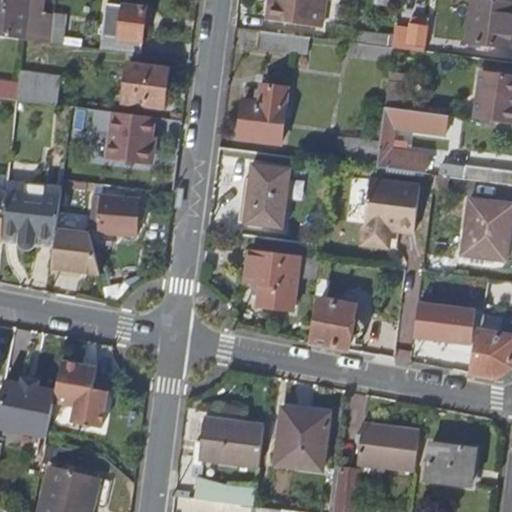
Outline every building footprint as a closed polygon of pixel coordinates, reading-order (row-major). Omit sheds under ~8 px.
[(37,0),(0,0),(0,38),(45,45),(48,15),(37,14),(37,0)] [(296,0),(264,0),(262,16),(294,19),(296,0)] [(511,35),(511,0),(470,0),(466,41),(511,46),(511,35)] [(97,52),(138,57),(140,40),(138,40),(142,10),(103,5),(97,52)] [(307,36),(258,29),(256,47),(305,54),(307,36)] [(390,58),(391,46),(344,40),(342,52),(390,58)] [(123,66),(118,104),(159,110),(165,71),(123,66)] [(465,115),(511,121),(511,75),(470,70),(466,74),(462,105),(465,110),(465,115)] [(12,101),(30,104),(34,76),(16,73),(12,101)] [(388,73),(386,82),(403,84),(404,75),(388,73)] [(386,82),(383,107),(400,109),(403,84),(386,82)] [(236,139),(279,144),(286,89),(258,85),(256,102),(241,100),(236,139)] [(445,114),(401,109),(400,109),(383,107),(379,141),(375,167),(423,173),(425,154),(389,149),(392,128),(443,134),(445,114)] [(146,166),(152,119),(110,114),(104,161),(146,166)] [(375,167),(379,141),(349,137),(345,163),(375,167)] [(438,175),(504,184),(511,184),(511,167),(465,162),(464,168),(439,165),(438,175)] [(287,169),(251,164),(243,222),(280,227),(287,169)] [(5,179),(3,191),(0,225),(0,238),(15,240),(16,244),(19,247),(23,250),(29,249),(33,246),(35,242),(52,244),(54,231),(60,185),(5,179)] [(388,188),(389,182),(368,179),(367,185),(388,188)] [(412,231),(418,185),(389,182),(388,188),(367,185),(360,245),(381,247),(389,236),(390,228),(412,231)] [(98,229),(134,234),(138,199),(103,195),(98,229)] [(511,204),(470,198),(463,252),(504,258),(511,204)] [(86,235),(54,231),(52,244),(49,267),(79,271),(97,273),(86,235)] [(256,304),(291,309),(298,254),(247,248),(243,277),(254,279),(253,289),(258,289),(256,304)] [(79,271),(49,267),(49,272),(78,276),(79,271)] [(310,341),(347,348),(349,332),(356,334),(361,332),(362,321),(358,317),(352,316),(353,300),(313,295),(312,303),(317,304),(310,341)] [(413,335),(471,342),(474,307),(417,301),(413,335)] [(511,365),(511,356),(511,335),(477,331),(471,372),(496,376),(511,365)] [(81,365),(59,361),(54,389),(48,418),(99,427),(106,391),(90,388),(93,377),(79,374),(81,365)] [(48,418),(54,389),(38,386),(39,380),(22,377),(21,383),(2,380),(0,392),(0,423),(46,432),(48,418)] [(332,413),(284,407),(276,465),(324,471),(332,413)] [(259,467),(264,423),(202,415),(197,458),(259,467)] [(414,472),(419,430),(360,422),(355,465),(414,472)] [(425,481),(471,487),(476,449),(430,443),(425,481)] [(47,469),(40,511),(90,511),(84,511),(90,476),(47,469)] [(242,511),(243,502),(256,503),(258,485),(198,479),(196,497),(232,501),(231,511),(242,511)] [(353,511),(357,483),(339,480),(335,510),(348,511),(353,511)]
